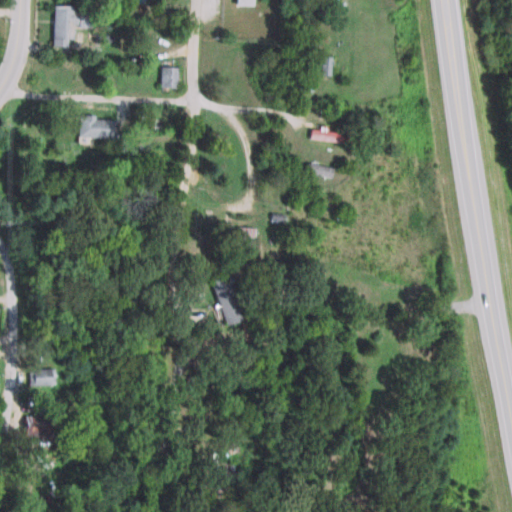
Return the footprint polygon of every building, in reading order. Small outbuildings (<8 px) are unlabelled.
[(45,45),(60,46),(60,38),(66,39),(66,25),(83,26),(83,8),(46,6),(45,45)] [(313,74),(324,75),(324,56),(313,55),(313,74)] [(152,87),(170,87),(170,66),(153,66),(152,87)] [(110,119),(88,118),(88,114),(72,114),(72,136),(110,137),(110,119)] [(334,133),(303,128),(301,137),(332,143),(334,133)] [(326,167),(300,162),(298,172),(324,177),(326,167)] [(221,325),(238,318),(221,272),(203,279),(221,325)] [(56,367),(22,368),(22,385),(50,384),(49,375),(56,375),(56,367)] [(17,419),(16,435),(31,436),(32,420),(17,419)] [(219,462),(198,462),(197,491),(218,491),(219,462)]
